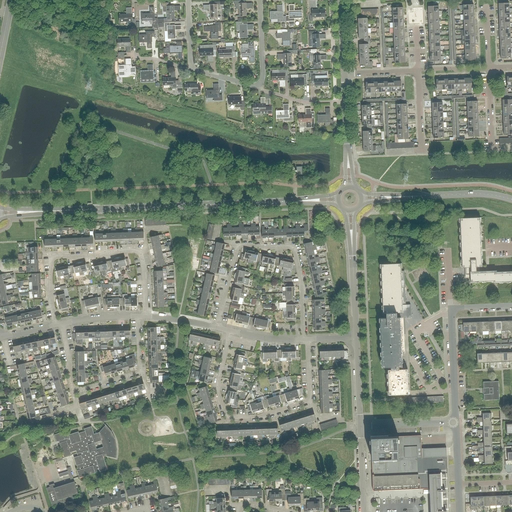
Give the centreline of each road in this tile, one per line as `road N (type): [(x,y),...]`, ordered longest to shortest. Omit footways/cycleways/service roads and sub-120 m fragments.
road 1 (primary): [(0,213),(336,200)]
road 2 (residential): [(303,339),(293,247),(237,246),(217,328)]
road 3 (residential): [(303,339),(309,398),(274,413),(228,416),(217,390),(230,332)]
road 4 (residential): [(56,325),(51,260),(101,252),(140,252),(146,317)]
road 5 (residential): [(136,316),(138,370),(74,391),(60,324)]
road 6 (primary): [(361,199),(511,199)]
road 7 (residential): [(354,337),(349,211)]
